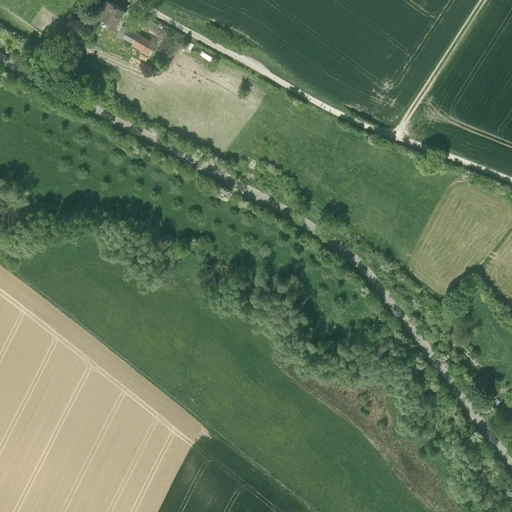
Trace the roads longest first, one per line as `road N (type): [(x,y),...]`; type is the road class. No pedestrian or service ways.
road 1 (unclassified): [(511,461),(376,281),(328,236),(0,57)]
road 2 (unclassified): [(511,177),(325,101),(148,0)]
road 3 (track): [(395,130),(478,0)]
